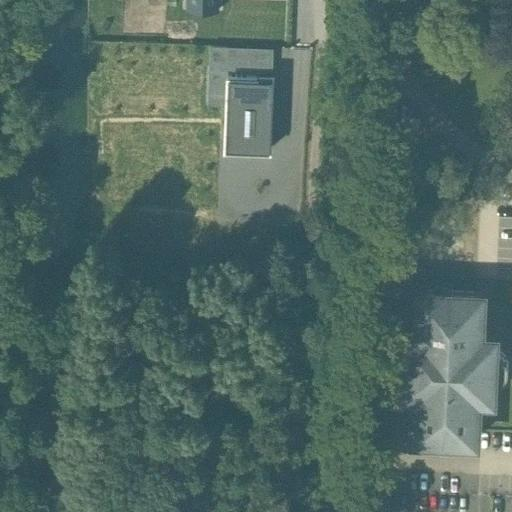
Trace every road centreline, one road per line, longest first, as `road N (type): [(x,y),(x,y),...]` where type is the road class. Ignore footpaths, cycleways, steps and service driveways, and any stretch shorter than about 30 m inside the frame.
road 1 (residential): [(364,511),(376,248)]
road 2 (residential): [(376,248),(384,55)]
road 3 (residential): [(384,55),(447,128),(511,170)]
